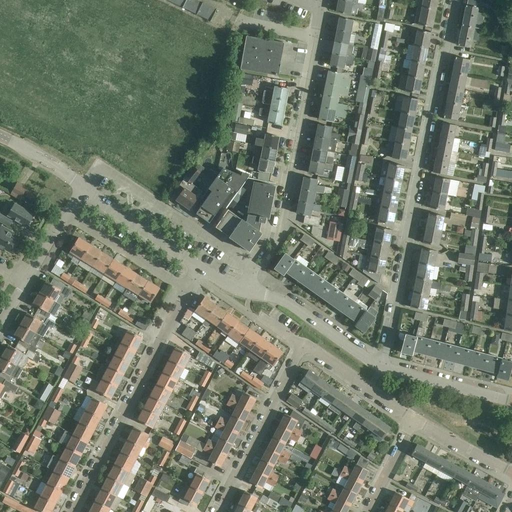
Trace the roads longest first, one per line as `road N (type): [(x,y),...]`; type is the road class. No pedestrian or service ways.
road 1 (residential): [(379,366),(455,0)]
road 2 (residential): [(315,37),(277,234),(241,290)]
road 3 (residential): [(69,511),(184,289)]
road 4 (residential): [(214,511),(303,343)]
road 5 (tertiary): [(379,366),(285,301),(241,290)]
road 6 (residential): [(184,289),(66,212)]
road 7 (tertiary): [(196,265),(83,187)]
road 8 (tertiary): [(511,400),(379,366)]
road 9 (residential): [(414,419),(303,343)]
